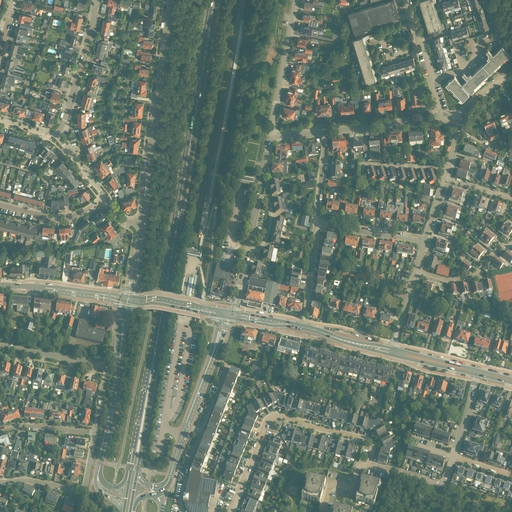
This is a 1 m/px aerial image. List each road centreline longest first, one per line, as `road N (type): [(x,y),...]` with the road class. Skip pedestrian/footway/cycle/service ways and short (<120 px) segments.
road 1 (primary): [(146,396),(213,0)]
road 2 (residential): [(373,446),(270,417),(238,493)]
road 3 (residential): [(233,315),(274,137)]
road 4 (residential): [(146,180),(169,0)]
road 5 (residential): [(94,434),(101,364),(0,346)]
road 6 (residential): [(55,133),(97,0)]
road 7 (residential): [(274,137),(297,0)]
road 8 (primary): [(98,471),(120,338)]
